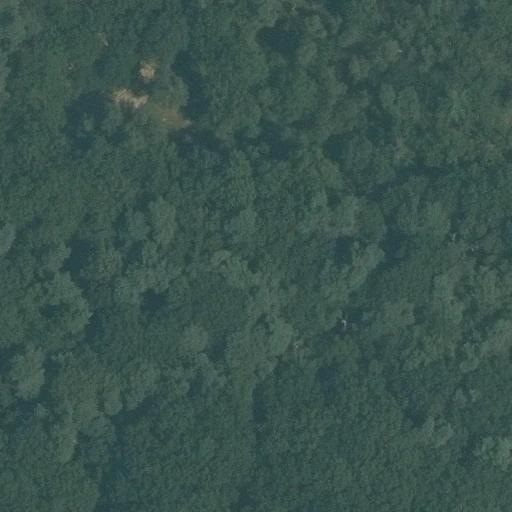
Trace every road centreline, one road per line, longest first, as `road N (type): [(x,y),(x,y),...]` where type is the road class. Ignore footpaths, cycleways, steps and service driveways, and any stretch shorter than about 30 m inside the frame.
road 1 (track): [(0,224),(81,147),(117,87),(98,45),(56,0)]
road 2 (track): [(137,0),(0,155)]
